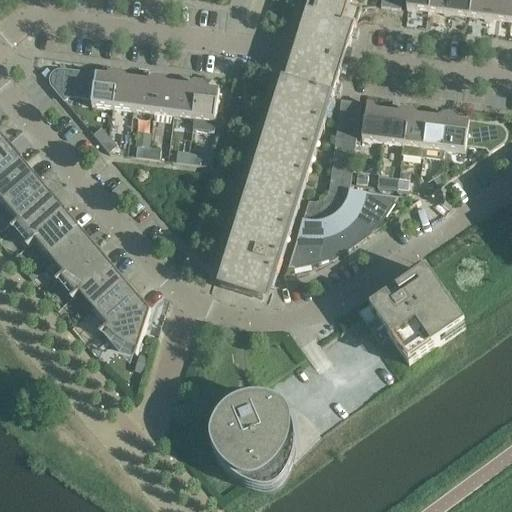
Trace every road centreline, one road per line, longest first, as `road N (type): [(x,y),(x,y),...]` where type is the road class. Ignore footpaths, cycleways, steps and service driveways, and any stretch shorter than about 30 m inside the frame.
road 1 (residential): [(511,190),(314,312),(279,322),(234,318),(191,302),(158,273),(0,79)]
road 2 (residential): [(511,82),(248,46)]
road 3 (residential): [(248,46),(27,22),(0,40)]
